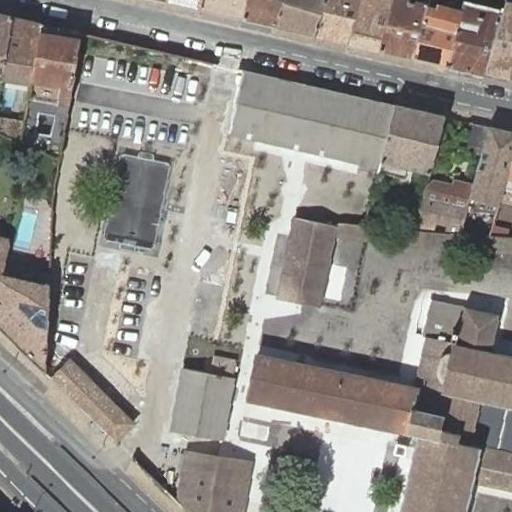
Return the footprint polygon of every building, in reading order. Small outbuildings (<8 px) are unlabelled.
[(200,9),(201,0),(165,0),(166,1),(200,9)] [(201,0),(200,9),(244,19),(247,0),(201,0)] [(247,0),(244,19),(275,26),(282,0),(247,0)] [(316,36),(326,0),(282,0),(275,26),(316,36)] [(359,0),(326,0),(316,36),(347,43),(359,0)] [(359,0),(347,43),(379,50),(392,0),(359,0)] [(415,0),(392,0),(379,50),(413,59),(428,3),(415,0)] [(511,1),(507,0),(503,0),(504,2),(499,19),(484,73),(511,79),(511,1)] [(413,59),(447,66),(461,12),(433,4),(428,3),(413,59)] [(447,66),(483,75),(499,19),(495,18),(462,11),(461,12),(447,66)] [(12,16),(0,13),(0,82),(1,83),(3,74),(12,16)] [(33,79),(42,23),(12,16),(3,74),(10,75),(11,69),(27,72),(27,78),(33,79)] [(32,147),(59,158),(69,104),(81,32),(42,23),(33,79),(29,97),(24,123),(21,142),(32,147)] [(11,69),(10,75),(27,78),(27,72),(11,69)] [(396,105),(241,69),(227,133),(379,168),(382,159),(396,105)] [(382,159),(379,168),(377,175),(404,182),(408,167),(413,168),(430,173),(444,116),(396,105),(382,159)] [(0,118),(0,133),(21,142),(24,123),(0,118)] [(489,126),(470,122),(462,152),(481,157),(489,126)] [(511,156),(511,131),(489,126),(481,157),(470,198),(499,206),(506,177),(511,156)] [(426,188),(416,223),(446,231),(447,224),(462,228),(469,200),(465,185),(436,177),(426,188)] [(331,238),(334,226),(295,218),(279,297),(318,305),(331,238)] [(414,230),(364,225),(351,224),(340,223),(334,226),(331,238),(511,254),(511,237),(491,236),(460,234),(414,230)] [(0,283),(2,274),(10,242),(0,239),(0,283)] [(0,283),(0,328),(46,373),(50,286),(2,274),(0,283)] [(511,454),(495,451),(506,407),(479,401),(470,446),(458,443),(460,436),(445,432),(446,425),(454,395),(451,394),(453,384),(452,384),(451,383),(450,382),(449,381),(449,380),(448,379),(448,378),(448,377),(448,376),(448,375),(447,374),(448,374),(448,373),(448,372),(448,371),(448,370),(449,369),(449,368),(449,366),(449,365),(450,364),(450,363),(450,362),(451,362),(451,360),(452,359),(453,359),(453,358),(453,357),(454,357),(455,356),(456,356),(457,355),(458,355),(459,355),(461,345),(465,346),(473,309),(433,300),(425,336),(429,337),(418,389),(259,353),(257,363),(251,388),(249,396),(408,432),(419,435),(401,511),(465,511),(472,482),(511,490),(511,454)] [(500,315),(473,309),(465,346),(461,345),(459,355),(458,355),(457,355),(456,356),(455,356),(454,357),(453,357),(453,358),(453,359),(452,359),(451,360),(451,362),(450,362),(450,363),(450,364),(449,365),(449,366),(449,368),(449,369),(448,370),(448,371),(448,372),(448,373),(448,374),(447,374),(448,375),(448,376),(448,377),(448,378),(448,379),(449,380),(449,381),(450,382),(451,383),(452,384),(453,384),(451,394),(454,395),(446,425),(445,432),(460,436),(458,443),(470,446),(479,401),(506,407),(511,408),(511,356),(491,352),(500,315)] [(46,373),(54,381),(56,378),(70,364),(47,342),(46,373)] [(247,387),(251,388),(257,363),(253,363),(247,387)] [(54,381),(118,444),(134,426),(116,408),(103,395),(70,364),(56,378),(54,381)] [(233,376),(183,367),(172,428),(221,437),(233,376)] [(103,395),(116,408),(120,403),(108,391),(103,395)] [(495,451),(511,454),(511,408),(506,407),(495,451)] [(187,511),(243,511),(249,465),(187,456),(181,506),(187,511)]
